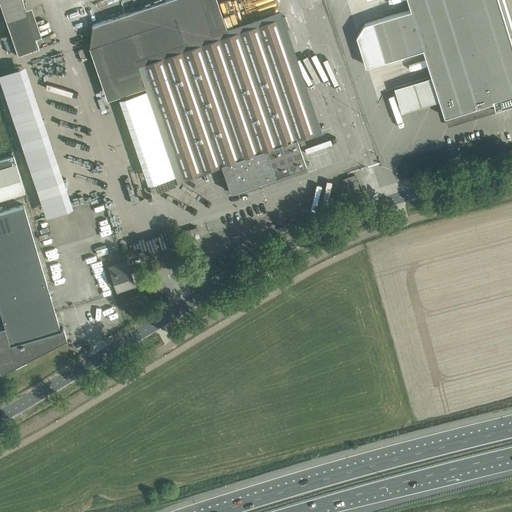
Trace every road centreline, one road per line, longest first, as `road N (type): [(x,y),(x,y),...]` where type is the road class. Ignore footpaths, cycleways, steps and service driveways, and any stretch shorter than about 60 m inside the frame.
road 1 (tertiary): [(0,416),(299,239),(415,192),(511,169)]
road 2 (motorway): [(511,430),(223,511)]
road 3 (unknown): [(158,226),(129,209),(117,186),(53,11)]
road 4 (motorway): [(299,511),(511,455)]
road 5 (unknown): [(158,226),(354,158)]
road 6 (unknown): [(354,158),(291,9)]
road 7 (unknown): [(383,151),(337,0)]
road 8 (unknown): [(383,151),(511,111)]
